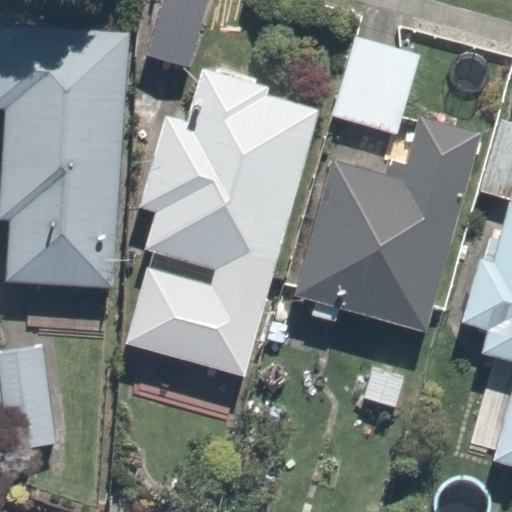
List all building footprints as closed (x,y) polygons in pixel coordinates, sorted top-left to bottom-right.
[(204,0),(153,0),(139,46),(186,61),(204,0)] [(0,273),(113,276),(115,222),(120,17),(0,14),(0,273)] [(403,116),(425,42),(349,19),(328,90),(322,112),(397,135),(403,116)] [(322,112),(328,90),(201,52),(183,115),(149,105),(115,222),(146,231),(113,342),(242,381),(322,112)] [(475,184),(496,190),(487,220),(455,326),(511,343),(511,358),(483,453),(511,461),(511,111),(499,108),(475,184)] [(415,329),(473,136),(403,116),(397,135),(389,162),(327,144),(284,290),(415,329)] [(51,324),(0,323),(0,436),(50,437),(51,324)] [(201,396),(121,373),(91,474),(171,497),(201,396)]
